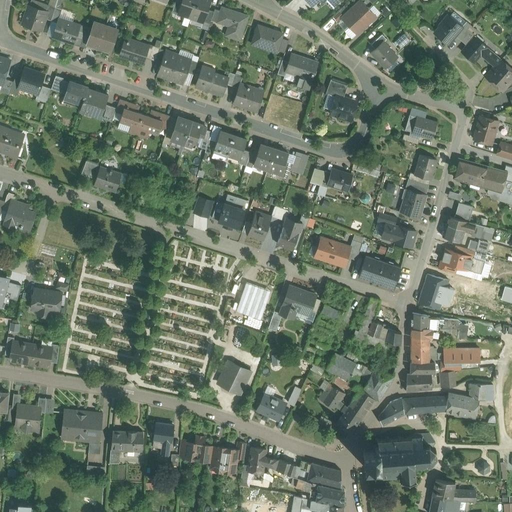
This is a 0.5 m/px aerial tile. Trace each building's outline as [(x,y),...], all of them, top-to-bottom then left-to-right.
[(176,0),(175,0),(171,12),(177,14),(181,1),(176,0)] [(196,0),(181,0),(181,1),(177,14),(190,18),(196,0)] [(196,0),(190,18),(203,22),(208,10),(210,0),(196,0)] [(358,0),(343,15),(340,17),(349,26),(368,8),(361,0),(358,0)] [(45,11),(28,5),(22,24),(40,30),(44,18),(46,11),(45,11)] [(55,7),(47,5),(45,11),(46,11),(44,18),(50,20),(55,7)] [(55,7),(50,20),(57,23),(58,18),(59,18),(61,10),(55,7)] [(248,16),(221,7),(220,12),(216,23),(228,27),(225,36),(240,40),(248,16)] [(368,8),(349,26),(357,35),(376,16),(368,8)] [(213,12),(208,10),(203,22),(209,24),(210,21),(213,12)] [(220,12),(214,10),(213,12),(210,21),(216,23),(220,12)] [(331,26),(340,17),(343,15),(339,11),(327,22),(331,26)] [(59,18),(58,18),(57,23),(52,37),(73,44),(80,25),(59,18)] [(450,18),(445,24),(443,23),(440,23),(439,25),(439,28),(435,32),(448,43),(454,35),(461,27),(450,18)] [(472,26),(466,21),(461,27),(454,35),(460,40),(472,26)] [(92,29),(87,44),(98,47),(106,26),(94,22),(92,29)] [(92,29),(80,25),(73,44),(85,48),(87,44),(92,29)] [(258,25),(251,44),(276,52),(277,50),(281,38),(282,33),(258,25)] [(117,30),(106,26),(98,47),(110,51),(117,30)] [(472,26),(460,40),(466,45),(474,37),(479,32),(472,26)] [(381,34),(370,44),(374,48),(382,41),(383,42),(386,39),(381,34)] [(403,34),(395,42),(401,48),(409,40),(403,34)] [(466,45),(462,50),(475,60),(480,54),(494,66),(500,59),(474,37),(466,45)] [(288,40),(281,38),(277,50),(284,53),(288,40)] [(147,45),(126,39),(121,55),(134,60),(134,62),(141,64),(143,57),(147,46),(147,45)] [(383,42),(382,41),(374,48),(370,52),(384,67),(396,56),(383,42)] [(159,47),(147,44),(147,45),(147,46),(143,57),(155,61),(159,49),(159,47)] [(165,51),(159,49),(155,61),(160,63),(165,51)] [(178,55),(165,51),(160,63),(157,74),(170,79),(178,55)] [(317,63),(291,54),(288,62),(285,71),(286,71),(298,75),(295,84),(308,88),(317,63)] [(178,55),(170,79),(183,83),(187,72),(191,60),(178,55)] [(10,60),(0,57),(0,84),(1,85),(2,85),(4,78),(10,60)] [(511,80),(511,69),(500,59),(494,66),(485,76),(502,91),(511,80)] [(191,60),(187,72),(193,74),(197,62),(191,60)] [(282,60),(277,74),(284,76),(286,71),(285,71),(288,62),(282,60)] [(44,76),(24,69),(20,80),(14,79),(13,81),(9,93),(17,95),(20,87),(37,93),(38,93),(40,85),(44,76)] [(227,77),(201,69),(195,87),(221,95),(225,84),(227,78),(227,77)] [(235,75),(228,73),(227,77),(227,78),(225,84),(231,86),(235,75)] [(235,75),(231,86),(238,88),(239,84),(240,84),(242,75),(235,73),(235,75)] [(62,80),(55,77),(51,89),(59,91),(62,80)] [(4,78),(2,85),(1,85),(0,88),(0,91),(9,95),(9,93),(13,81),(4,78)] [(346,85),(331,80),(331,79),(330,79),(326,93),(335,96),(336,95),(343,98),(347,85),(347,84),(346,85)] [(62,80),(59,91),(64,93),(68,82),(62,80)] [(88,86),(69,80),(68,82),(64,93),(63,98),(81,105),(87,88),(88,86)] [(240,84),(239,84),(238,88),(233,103),(257,111),(262,96),(255,93),(256,89),(240,84)] [(51,89),(40,85),(38,93),(37,93),(35,99),(46,103),(51,89)] [(87,88),(81,105),(80,108),(101,115),(105,104),(108,95),(87,88)] [(335,96),(331,111),(332,113),(333,114),(334,116),(338,117),(340,116),(349,119),(351,118),(353,113),(352,111),(355,104),(353,101),(343,98),(336,95),(335,96)] [(125,103),(119,100),(116,108),(115,112),(121,114),(125,103)] [(136,106),(125,103),(121,114),(119,121),(131,125),(128,132),(134,134),(136,135),(143,114),(134,111),(136,106)] [(116,108),(105,104),(101,115),(100,117),(112,121),(115,112),(116,108)] [(152,117),(143,114),(136,135),(138,136),(138,135),(144,137),(146,130),(158,134),(160,127),(164,116),(153,112),(152,117)] [(412,131),(416,116),(410,114),(405,129),(412,131)] [(170,118),(164,116),(160,127),(167,129),(167,128),(170,118)] [(171,116),(170,118),(167,128),(174,130),(178,118),(171,116)] [(192,121),(178,116),(178,118),(174,130),(171,139),(185,144),(192,121)] [(436,122),(416,116),(412,131),(431,137),(436,122)] [(498,121),(480,116),(473,139),(492,144),(498,121)] [(202,124),(192,121),(185,144),(194,147),(195,146),(200,147),(202,142),(206,130),(207,127),(202,125),(202,124)] [(3,127),(0,125),(0,149),(5,151),(4,153),(13,156),(17,145),(17,146),(18,144),(17,144),(18,143),(21,144),(24,136),(2,129),(3,127)] [(174,130),(167,128),(167,129),(163,141),(170,143),(171,139),(174,130)] [(206,130),(202,142),(207,144),(209,138),(211,132),(206,130)] [(216,141),(213,151),(212,154),(211,156),(224,160),(225,160),(227,154),(233,135),(220,130),(216,141)] [(419,137),(404,133),(402,139),(417,144),(419,137)] [(246,139),(233,135),(227,154),(240,158),(239,160),(243,150),(246,139)] [(206,149),(205,152),(212,154),(213,151),(216,141),(209,138),(207,144),(206,149)] [(511,145),(501,142),(497,154),(511,158),(511,145)] [(274,149),(260,144),(258,152),(253,165),(267,170),(274,149)] [(251,149),(250,152),(246,163),(247,163),(253,165),(258,152),(251,149)] [(287,154),(274,149),(267,170),(280,174),(281,174),(285,161),(287,154)] [(250,152),(243,150),(239,160),(238,163),(246,165),(247,163),(246,163),(250,152)] [(436,159),(421,154),(415,173),(415,174),(430,179),(436,159)] [(295,155),(292,164),(290,170),(296,172),(301,157),(295,155)] [(504,172),(486,167),(486,166),(459,159),(454,177),(486,187),(501,191),(505,180),(511,182),(511,179),(511,175),(506,174),(507,173),(504,172)] [(98,165),(86,160),(81,173),(93,178),(98,165)] [(285,161),(281,174),(280,174),(279,177),(287,179),(290,170),(292,164),(285,161)] [(359,164),(357,170),(378,175),(379,169),(359,164)] [(122,173),(100,165),(93,185),(115,192),(122,173)] [(321,185),(325,171),(314,168),(310,181),(321,185)] [(352,175),(332,168),(331,173),(327,184),(328,185),(347,190),(352,175)] [(331,173),(325,171),(321,185),(327,188),(328,185),(327,184),(331,173)] [(430,179),(415,174),(415,173),(410,172),(408,179),(428,185),(430,179)] [(428,185),(408,179),(405,189),(407,189),(408,189),(426,194),(428,185)] [(511,182),(505,180),(501,191),(498,200),(511,203),(511,182)] [(385,190),(393,192),(396,184),(388,182),(385,190)] [(486,190),(490,197),(498,200),(501,191),(486,187),(486,190)] [(426,194),(408,189),(407,189),(400,212),(419,217),(426,194)] [(447,196),(460,199),(462,193),(449,190),(447,196)] [(5,201),(0,215),(0,220),(5,220),(11,200),(14,201),(16,197),(7,194),(5,201)] [(233,207),(244,210),(247,201),(236,197),(233,207)] [(212,202),(199,198),(194,212),(208,216),(212,202)] [(14,201),(11,200),(5,220),(14,223),(21,225),(19,229),(28,232),(35,213),(27,210),(28,206),(14,201)] [(224,204),(217,202),(212,218),(219,220),(224,204)] [(291,204),(284,202),(281,208),(289,211),(291,204)] [(233,207),(224,204),(219,220),(219,221),(225,222),(233,225),(239,227),(244,210),(233,207)] [(281,208),(275,206),(271,216),(278,218),(281,208)] [(281,208),(278,218),(285,221),(287,217),(289,211),(281,208)] [(303,209),(301,215),(309,217),(310,218),(312,212),(303,209)] [(397,217),(379,212),(377,221),(385,223),(394,225),(397,217)] [(270,219),(254,214),(251,223),(248,234),(256,237),(256,236),(264,239),(270,219)] [(301,215),(299,221),(298,222),(301,223),(300,227),(301,227),(305,229),(309,217),(301,215)] [(474,223),(448,215),(446,224),(465,229),(465,227),(473,229),(474,223)] [(299,221),(287,217),(285,221),(277,243),(292,249),(301,227),(300,227),(301,223),(298,222),(299,221)] [(251,223),(246,222),(242,232),(248,234),(251,223)] [(416,231),(394,225),(385,223),(381,237),(394,241),(411,246),(416,231)] [(483,226),(474,223),(473,229),(471,234),(481,236),(483,229),(483,226)] [(465,229),(446,224),(442,236),(461,242),(465,229)] [(492,232),(483,229),(481,236),(490,239),(492,232)] [(350,246),(321,237),(315,257),(343,266),(346,257),(350,246)] [(362,243),(352,239),(350,246),(346,257),(356,260),(362,243)] [(489,243),(479,240),(478,243),(477,246),(480,247),(479,250),(486,252),(489,243)] [(478,243),(470,241),(468,249),(475,251),(479,252),(479,250),(480,247),(477,246),(478,243)] [(468,249),(464,248),(463,254),(472,257),(474,258),(475,251),(468,249)] [(463,254),(445,249),(442,261),(441,263),(457,267),(468,270),(472,257),(463,254)] [(400,267),(366,254),(358,275),(393,287),(400,267)] [(457,267),(441,263),(442,261),(441,260),(438,268),(456,273),(457,267)] [(449,280),(427,273),(426,277),(434,279),(430,290),(436,291),(439,284),(447,286),(449,280)] [(10,278),(0,274),(0,305),(2,306),(10,278)] [(434,279),(426,277),(422,289),(430,292),(430,290),(434,279)] [(447,286),(439,309),(451,313),(455,299),(449,297),(454,282),(449,280),(447,286)] [(69,284),(58,281),(56,288),(67,291),(69,284)] [(236,311),(242,313),(250,290),(268,296),(270,291),(246,282),(236,311)] [(447,286),(439,284),(436,291),(435,295),(438,296),(434,307),(439,309),(447,286)] [(315,296),(290,286),(280,313),(282,314),(291,317),(294,310),(296,308),(309,313),(310,310),(315,297),(315,296)] [(43,290),(34,288),(31,308),(38,310),(37,315),(49,317),(50,311),(58,313),(62,292),(52,291),(51,292),(43,291),(43,290)] [(430,292),(422,289),(418,302),(434,307),(438,296),(435,295),(436,291),(430,290),(430,292)] [(268,296),(250,290),(242,313),(260,319),(268,296)] [(310,310),(316,312),(320,299),(315,297),(310,310)] [(385,339),(367,333),(372,320),(374,320),(379,305),(380,300),(371,298),(369,302),(359,331),(355,330),(352,338),(363,342),(362,344),(385,352),(386,350),(391,352),(393,350),(399,352),(400,344),(385,339)] [(342,312),(324,304),(321,312),(339,320),(342,312)] [(294,310),(291,317),(312,324),(316,312),(310,310),(309,313),(296,308),(294,310)] [(274,311),(268,328),(276,331),(282,314),(280,313),(274,311)] [(154,314),(146,312),(143,321),(151,323),(154,314)] [(429,316),(411,313),(410,336),(429,337),(429,328),(429,327),(429,320),(429,316)] [(429,327),(429,328),(438,329),(438,326),(452,327),(452,328),(458,328),(459,324),(459,321),(457,319),(444,318),(432,317),(432,320),(429,320),(429,327)] [(374,320),(372,320),(367,333),(385,339),(388,331),(381,328),(383,324),(374,320)] [(9,329),(18,330),(19,324),(10,322),(9,329)] [(458,328),(457,338),(466,338),(467,325),(459,324),(458,328)] [(438,329),(437,337),(451,338),(452,328),(452,327),(438,326),(438,329)] [(401,333),(389,329),(388,331),(385,339),(400,344),(401,333)] [(14,338),(8,336),(5,354),(10,355),(13,341),(14,341),(14,338)] [(429,337),(410,336),(410,361),(436,361),(436,346),(429,346),(429,337)] [(14,341),(13,341),(10,355),(10,360),(29,363),(32,344),(14,341)] [(51,347),(32,344),(29,363),(48,366),(49,362),(52,348),(51,347)] [(52,348),(49,362),(57,363),(59,345),(52,344),(51,347),(52,348)] [(479,349),(444,349),(444,361),(444,362),(461,361),(479,360),(479,349)] [(362,356),(349,350),(346,357),(356,363),(357,361),(359,362),(362,356)] [(346,357),(335,352),(326,370),(347,381),(356,363),(346,357)] [(249,371),(229,362),(230,361),(228,360),(218,381),(220,382),(220,384),(238,393),(238,391),(241,392),(251,371),(250,370),(249,371)] [(479,360),(461,361),(461,369),(461,370),(479,368),(479,360)] [(359,362),(357,361),(356,363),(347,381),(356,385),(360,378),(367,382),(373,371),(373,370),(359,362)] [(440,361),(410,361),(410,372),(434,371),(434,372),(439,372),(441,372),(441,371),(440,361)] [(461,361),(444,362),(444,361),(440,361),(441,371),(461,369),(461,361)] [(322,373),(324,368),(313,363),(311,369),(322,373)] [(373,371),(367,382),(363,388),(366,391),(378,401),(394,376),(377,370),(373,371)] [(441,372),(439,372),(440,376),(442,375),(443,387),(455,386),(453,370),(441,372)] [(427,373),(407,374),(406,391),(432,389),(431,373),(427,373)] [(350,383),(337,376),(334,383),(350,391),(352,387),(354,384),(350,383)] [(346,394),(328,382),(323,390),(328,392),(328,393),(340,401),(346,394)] [(477,383),(468,383),(469,393),(469,396),(476,398),(477,383)] [(493,385),(483,384),(482,399),(494,400),(493,385)] [(268,385),(264,394),(271,397),(275,389),(268,385)] [(374,399),(361,389),(358,392),(351,402),(353,403),(365,412),(374,399)] [(294,390),(288,402),(294,405),(300,393),(294,390)] [(340,401),(328,393),(328,392),(323,390),(318,398),(334,409),(336,407),(345,412),(348,407),(340,401)] [(466,396),(448,392),(445,412),(460,415),(462,408),(464,408),(466,396)] [(18,405),(20,405),(21,394),(14,394),(12,410),(18,410),(18,405)] [(271,397),(264,394),(256,409),(278,420),(286,404),(271,397)] [(446,396),(425,398),(427,411),(445,410),(446,396)] [(469,396),(466,396),(464,408),(462,408),(460,415),(475,419),(479,399),(476,398),(469,396)] [(46,398),(38,397),(37,411),(37,412),(38,412),(45,412),(46,398)] [(402,397),(390,402),(378,417),(382,425),(404,413),(402,397)] [(54,399),(46,398),(45,412),(53,413),(54,399)] [(425,398),(404,399),(405,413),(427,411),(425,398)] [(365,412),(353,403),(349,408),(355,412),(361,418),(365,412)] [(20,405),(18,405),(18,410),(17,423),(27,424),(27,429),(37,430),(38,412),(37,412),(37,411),(30,410),(30,406),(20,405)] [(345,412),(337,425),(351,432),(361,418),(355,412),(349,408),(348,407),(345,412)] [(87,415),(66,413),(64,436),(96,439),(97,429),(86,428),(87,415)] [(98,416),(87,415),(86,428),(97,429),(98,416)] [(332,422),(321,416),(318,421),(329,427),(332,422)] [(174,424),(155,422),(153,440),(162,441),(170,442),(171,442),(174,424)] [(143,432),(112,430),(111,449),(119,450),(142,451),(143,432)] [(205,437),(195,435),(194,442),(188,441),(188,440),(185,458),(209,462),(211,445),(204,444),(205,437)] [(398,439),(388,440),(388,438),(386,438),(386,440),(378,440),(376,439),(375,440),(377,442),(377,445),(375,445),(374,447),(374,450),(363,451),(364,468),(379,467),(379,475),(378,477),(379,478),(380,477),(389,476),(389,478),(391,478),(391,476),(401,475),(401,478),(399,480),(400,481),(402,479),(414,479),(416,481),(418,479),(415,477),(414,465),(422,465),(422,467),(424,467),(424,465),(428,464),(430,466),(431,465),(431,464),(435,459),(436,460),(437,458),(435,457),(435,452),(437,451),(436,449),(434,450),(429,446),(430,444),(428,444),(429,437),(423,436),(422,435),(421,437),(412,437),(411,436),(408,438),(399,439),(399,437),(398,437),(398,439)] [(188,440),(181,439),(179,450),(179,457),(185,458),(188,440)] [(170,442),(162,441),(161,454),(168,455),(170,442)] [(101,443),(89,442),(88,452),(100,454),(101,443)] [(246,443),(238,442),(237,449),(238,449),(237,458),(243,459),(246,443)] [(226,447),(214,446),(210,468),(223,470),(226,447)] [(237,449),(226,447),(223,470),(235,472),(237,458),(238,449),(237,449)] [(266,449),(251,447),(248,466),(248,471),(262,473),(264,464),(265,456),(266,449)] [(111,449),(109,463),(118,463),(119,450),(111,449)] [(297,465),(279,459),(278,460),(265,456),(264,464),(276,468),(275,469),(293,475),(296,465),(297,465)] [(311,463),(301,460),(299,466),(300,466),(299,469),(309,471),(311,463)] [(480,462),(478,463),(477,464),(477,466),(476,468),(476,470),(477,471),(478,473),(479,474),(481,475),(483,475),(485,475),(486,475),(488,474),(489,473),(490,471),(491,469),(491,467),(490,466),(490,464),(488,463),(487,462),(485,461),(483,461),(482,461),(480,462)] [(341,470),(311,462),(311,463),(309,471),(299,469),(297,476),(299,477),(309,481),(318,483),(319,483),(319,482),(340,487),(341,470)] [(104,467),(87,465),(86,476),(103,477),(104,467)] [(248,466),(243,465),(240,482),(246,483),(248,471),(248,466)] [(18,470),(8,469),(7,482),(17,483),(18,470)] [(344,490),(318,484),(318,483),(309,481),(299,477),(296,487),(317,490),(316,499),(331,502),(343,505),(344,490)] [(455,483),(436,479),(432,495),(451,499),(458,501),(475,501),(475,491),(454,490),(455,483)] [(448,511),(451,499),(432,495),(428,511),(448,511)] [(303,497),(294,496),(290,511),(300,511),(302,507),(301,507),(303,497)] [(331,502),(316,499),(315,500),(303,497),(301,507),(302,507),(309,509),(310,508),(321,509),(320,511),(342,511),(343,505),(331,503),(331,502)]
